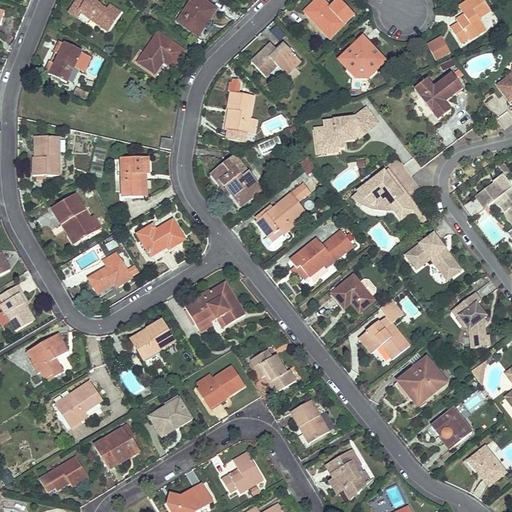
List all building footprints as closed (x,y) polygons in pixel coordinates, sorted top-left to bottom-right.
[(108,31),(120,13),(111,6),(108,11),(95,2),(96,0),(78,0),(73,8),(81,12),(108,31)] [(211,19),(214,15),(218,10),(203,0),(195,0),(180,23),(196,34),(208,17),(211,19)] [(337,0),(330,7),(322,0),(315,0),(302,14),(330,41),(354,17),(337,0)] [(469,41),(470,42),(487,31),(480,20),(491,13),(482,0),(472,0),(467,3),(473,13),(466,18),(457,23),(459,26),(451,32),(461,47),(469,41)] [(473,13),(467,3),(459,8),(466,18),(473,13)] [(77,18),(81,12),(73,8),(70,13),(77,18)] [(196,34),(199,36),(211,19),(208,17),(196,34)] [(174,68),(180,60),(185,52),(159,34),(139,62),(155,73),(164,60),(174,68)] [(426,45),(435,62),(450,54),(442,37),(426,45)] [(366,76),(370,72),(374,69),(376,71),(385,63),(362,39),(339,61),(347,70),(350,68),(357,75),(366,76)] [(61,43),(58,48),(56,54),(60,56),(56,66),(51,63),(46,73),(66,83),(74,67),(84,72),(91,57),(61,43)] [(301,62),(284,45),(274,55),(268,48),(252,63),(266,77),(277,67),(286,76),(301,62)] [(443,71),(454,67),(451,61),(441,65),(443,71)] [(427,79),(414,89),(420,97),(419,97),(431,112),(432,112),(438,120),(451,110),(445,102),(462,88),(450,73),(433,87),(427,79)] [(511,73),(502,81),(506,87),(500,91),(509,102),(511,99),(511,73)] [(496,86),(500,91),(506,87),(502,81),(496,86)] [(75,88),(73,95),(86,98),(88,92),(75,88)] [(233,114),(230,130),(248,133),(251,118),(255,96),(233,92),(229,110),(235,111),(234,115),(233,114)] [(373,128),(378,125),(366,109),(361,113),(373,128)] [(356,141),(373,128),(361,113),(354,119),(324,122),(325,128),(315,129),(317,144),(327,143),(328,149),(338,148),(338,143),(346,142),(356,141)] [(506,114),(498,119),(503,128),(511,124),(506,114)] [(251,118),(248,133),(255,134),(258,119),(251,118)] [(34,177),(47,177),(60,177),(59,137),(40,137),(40,157),(34,158),(34,177)] [(172,150),(174,140),(162,138),(161,149),(172,150)] [(318,154),(339,152),(338,148),(328,149),(327,143),(317,144),(318,154)] [(149,172),(150,172),(151,172),(150,156),(122,157),(124,197),(149,196),(149,172)] [(239,204),(249,195),(260,187),(235,156),(212,175),(229,197),(231,195),(239,204)] [(308,157),(299,165),(303,170),(312,163),(308,157)] [(357,170),(365,167),(363,160),(354,162),(357,170)] [(312,163),(303,170),(308,176),(317,169),(312,163)] [(401,219),(416,207),(404,192),(401,195),(392,176),(387,169),(357,192),(361,198),(365,202),(369,205),(373,208),(375,208),(380,209),(387,209),(393,209),(401,219)] [(511,187),(511,185),(503,173),(493,181),(494,182),(480,192),(490,205),(495,201),(499,198),(501,201),(498,204),(504,213),(510,209),(511,211),(511,229),(508,233),(511,238),(511,187)] [(401,195),(404,192),(392,176),(401,195)] [(242,208),(263,190),(260,187),(249,195),(239,204),(242,208)] [(485,209),(490,205),(480,192),(475,196),(485,209)] [(97,232),(76,195),(53,209),(74,245),(97,232)] [(306,212),(281,233),(283,235),(308,215),(306,212)] [(168,250),(185,240),(173,221),(156,231),(141,241),(151,257),(167,248),(168,250)] [(153,225),(137,234),(141,241),(156,231),(153,225)] [(354,246),(342,231),(326,244),(329,249),(327,250),(318,240),(291,262),(295,268),(297,269),(295,270),(299,275),(300,274),(304,271),(309,278),(324,266),(326,269),(354,246)] [(434,231),(406,252),(416,267),(430,256),(441,271),(447,267),(453,275),(461,269),(448,251),(446,253),(443,249),(445,247),(434,231)] [(167,248),(151,257),(154,262),(170,252),(168,250),(167,248)] [(131,279),(124,267),(117,254),(104,262),(108,269),(89,279),(98,294),(114,284),(116,287),(131,279)] [(0,255),(0,278),(12,272),(3,255),(0,255)] [(447,279),(453,275),(447,267),(441,271),(447,279)] [(295,268),(291,271),(296,277),(299,275),(295,270),(297,269),(295,268)] [(306,280),(309,278),(304,271),(300,274),(306,280)] [(371,296),(377,290),(366,278),(361,283),(353,274),(329,296),(343,312),(349,307),(359,317),(376,302),(371,296)] [(200,332),(222,318),(228,327),(246,317),(226,284),(186,308),(200,332)] [(11,322),(18,332),(35,322),(27,307),(20,297),(23,294),(18,286),(0,297),(0,321),(3,327),(11,322)] [(481,300),(475,292),(451,310),(457,318),(459,316),(466,325),(469,328),(471,348),(489,346),(488,335),(485,335),(484,328),(481,328),(481,320),(483,318),(486,316),(477,303),(481,300)] [(23,294),(20,297),(27,307),(30,305),(23,294)] [(387,318),(399,308),(391,299),(380,309),(387,318)] [(466,325),(459,316),(457,318),(464,326),(466,325)] [(384,329),(391,323),(387,318),(380,324),(384,329)] [(151,333),(133,343),(144,361),(174,343),(162,323),(149,331),(151,333)] [(410,346),(392,323),(391,323),(384,329),(380,324),(379,323),(359,339),(371,355),(382,347),(392,360),(410,346)] [(55,379),(59,376),(63,374),(56,360),(68,353),(63,343),(61,344),(57,337),(27,353),(32,362),(31,362),(38,375),(41,373),(45,380),(53,375),(55,379)] [(267,351),(257,357),(262,364),(255,368),(262,378),(266,376),(277,393),(297,381),(290,371),(287,372),(276,355),(272,358),(267,351)] [(257,357),(251,360),(255,368),(262,364),(257,357)] [(423,402),(446,383),(427,360),(399,381),(409,394),(413,390),(423,402)] [(199,390),(211,409),(245,386),(232,368),(215,379),(200,389),(199,390)] [(53,375),(45,380),(47,384),(55,380),(55,379),(53,375)] [(211,375),(197,384),(200,389),(215,379),(211,375)] [(101,401),(88,382),(72,393),(76,399),(59,410),(70,427),(87,417),(84,412),(101,401)] [(72,393),(55,405),(59,410),(76,399),(72,393)] [(179,396),(165,405),(166,407),(181,399),(179,396)] [(194,420),(181,399),(166,407),(150,417),(164,439),(194,420)] [(328,431),(320,416),(312,402),(292,413),(309,444),(329,433),(328,431)] [(470,434),(453,411),(446,417),(438,422),(432,427),(450,450),(470,434)] [(326,412),(320,416),(328,431),(336,427),(326,412)] [(443,413),(435,419),(438,422),(446,417),(443,413)] [(134,436),(128,426),(124,428),(130,439),(132,438),(134,436)] [(138,447),(135,443),(132,438),(130,439),(124,428),(94,446),(109,470),(126,460),(124,456),(138,447)] [(126,460),(140,452),(138,447),(124,456),(126,460)] [(506,473),(496,460),(486,448),(469,461),(490,487),(506,473)] [(360,476),(356,470),(360,467),(354,457),(356,456),(352,451),(327,467),(335,480),(343,493),(346,492),(352,501),(363,490),(358,483),(362,480),(360,476)] [(235,463),(248,456),(247,453),(233,460),(235,463)] [(248,456),(235,463),(240,472),(232,477),(230,474),(221,479),(229,493),(236,489),(239,494),(263,481),(248,456)] [(70,484),(72,488),(89,478),(76,457),(39,480),(47,493),(54,488),(56,492),(70,484)] [(358,483),(363,490),(372,480),(367,472),(360,476),(362,480),(358,483)] [(343,493),(335,480),(329,483),(337,497),(340,495),(343,493)] [(197,511),(212,503),(201,484),(181,497),(167,506),(170,511),(197,511)] [(340,495),(347,506),(352,501),(346,492),(343,493),(340,495)] [(181,497),(170,493),(167,506),(181,497)] [(283,511),(278,503),(264,511),(259,511),(256,507),(249,511),(283,511)]
